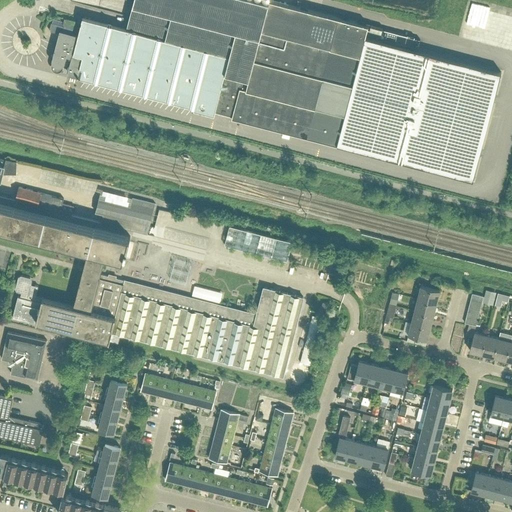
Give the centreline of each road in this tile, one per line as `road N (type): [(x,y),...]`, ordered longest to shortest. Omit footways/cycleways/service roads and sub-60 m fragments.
road 1 (residential): [(307,463),(350,333),(440,356)]
road 2 (residential): [(443,498),(307,463)]
road 3 (residential): [(443,498),(476,365)]
